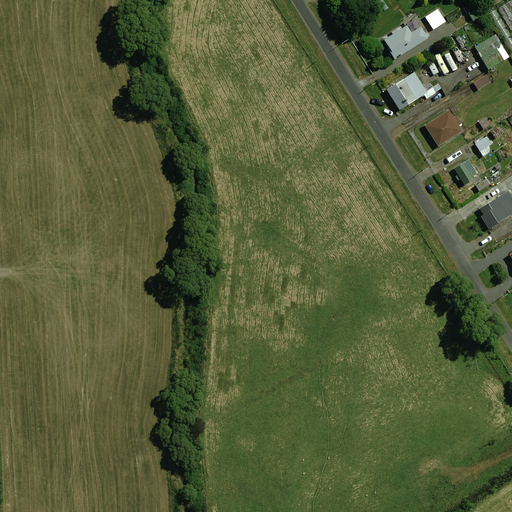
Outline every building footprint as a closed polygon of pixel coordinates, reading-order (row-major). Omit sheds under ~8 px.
[(511,0),(500,7),(511,29),(511,0)] [(511,29),(500,7),(488,13),(511,55),(511,29)] [(408,24),(382,41),(395,61),(431,38),(424,27),(415,33),(408,24)] [(461,30),(454,34),(464,49),(470,45),(461,30)] [(497,34),(473,48),(486,72),(511,58),(497,34)] [(414,73),(386,90),(399,112),(427,95),(414,73)] [(486,74),(473,82),(480,92),(492,84),(486,74)] [(451,112),(424,128),(436,150),(463,134),(451,112)] [(486,116),(477,122),(484,131),(492,125),(486,116)] [(506,132),(500,124),(490,132),(496,140),(506,132)] [(487,136),(475,144),(481,155),(494,147),(487,136)] [(470,162),(454,171),(465,190),(474,185),(481,180),(470,162)] [(481,180),(474,185),(479,194),(492,186),(487,177),(481,180)] [(511,196),(509,192),(478,211),(491,231),(511,217),(511,196)] [(453,498),(437,469),(425,476),(442,505),(453,498)] [(458,497),(445,506),(448,511),(457,511),(465,507),(458,497)]
